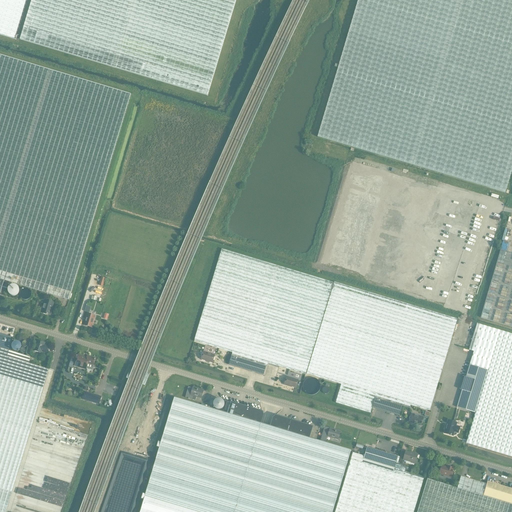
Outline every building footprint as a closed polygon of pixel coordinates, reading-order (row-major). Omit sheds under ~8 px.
[(0,0),(0,34),(14,39),(26,0),(0,0)] [(31,0),(20,39),(137,74),(207,96),(235,0),(31,0)] [(511,0),(357,0),(317,137),(359,149),(505,193),(511,169),(511,0)] [(0,279),(4,281),(69,300),(131,94),(0,54),(0,279)] [(327,270),(327,271),(343,276),(343,275),(374,171),(358,166),(327,270)] [(350,277),(350,278),(366,282),(365,282),(397,178),(381,173),(350,277)] [(373,284),(389,289),(389,288),(420,185),(404,180),(373,284)] [(396,291),(412,296),(412,295),(443,191),(427,187),(396,291)] [(419,297),(419,298),(435,303),(435,302),(466,198),(450,194),(419,298),(419,297)] [(442,304),(442,305),(458,310),(458,309),(457,309),(489,205),(473,200),(442,304)] [(359,289),(334,282),(221,249),(194,341),(233,353),(267,364),(306,374),(341,384),(374,395),(373,398),(375,399),(402,407),(410,409),(410,406),(429,412),(457,319),(359,289)] [(511,253),(501,250),(481,318),(511,326),(511,253)] [(53,308),(54,303),(46,301),(43,309),(42,308),(40,312),(42,313),(42,314),(49,316),(52,307),(53,308)] [(92,328),(95,316),(87,313),(85,321),(86,321),(85,325),(92,328)] [(476,413),(467,444),(511,457),(511,334),(478,324),(470,350),(475,352),(493,357),(476,413)] [(0,334),(0,355),(7,358),(9,358),(28,364),(30,357),(9,351),(12,339),(0,334)] [(48,354),(50,348),(44,346),(45,343),(38,341),(34,351),(42,354),(42,353),(48,354)] [(463,391),(457,408),(476,413),(493,357),(475,352),(471,365),(470,365),(467,377),(465,377),(461,390),(463,391)] [(213,364),(216,356),(204,353),(202,360),(213,364)] [(264,375),(267,364),(233,353),(229,365),(264,375)] [(28,364),(9,358),(7,358),(0,355),(0,511),(5,511),(48,370),(28,364)] [(93,366),(95,358),(87,356),(87,359),(78,356),(75,366),(86,369),(88,364),(93,366)] [(285,385),(296,389),(299,381),(287,377),(285,385)] [(198,390),(199,389),(194,387),(193,388),(194,388),(193,389),(189,387),(189,388),(186,398),(189,399),(190,400),(190,399),(194,401),(195,397),(202,399),(204,392),(198,390)] [(84,391),(82,399),(99,404),(101,397),(84,391)] [(331,511),(350,451),(309,438),(270,427),(261,424),(227,414),(174,398),(140,511),(331,511)] [(399,416),(402,407),(375,399),(372,408),(399,416)] [(231,402),(227,414),(261,424),(263,415),(262,411),(231,402)] [(412,414),(409,422),(416,424),(416,425),(421,426),(424,418),(412,414)] [(272,418),(270,427),(309,438),(313,426),(275,415),(272,418)] [(446,430),(445,434),(453,436),(454,436),(455,436),(456,435),(457,434),(457,433),(458,433),(460,428),(455,427),(456,423),(448,421),(447,425),(446,425),(445,429),(446,430)] [(336,431),(330,429),(331,428),(325,426),(320,441),(326,443),(328,437),(339,440),(341,432),(336,430),(336,431)] [(367,448),(365,456),(363,463),(394,472),(395,468),(398,457),(367,448)] [(415,464),(418,455),(406,451),(404,459),(400,457),(398,464),(402,465),(403,461),(415,464)] [(413,511),(424,477),(395,468),(394,472),(363,463),(365,456),(353,452),(334,511),(413,511)] [(447,468),(442,467),(439,474),(452,478),(452,476),(453,476),(454,476),(455,474),(454,473),(453,472),(454,470),(453,470),(453,469),(447,467),(447,468)] [(461,477),(457,489),(511,505),(511,489),(488,482),(487,485),(461,477)] [(417,511),(511,511),(511,505),(457,489),(427,479),(417,511)]
